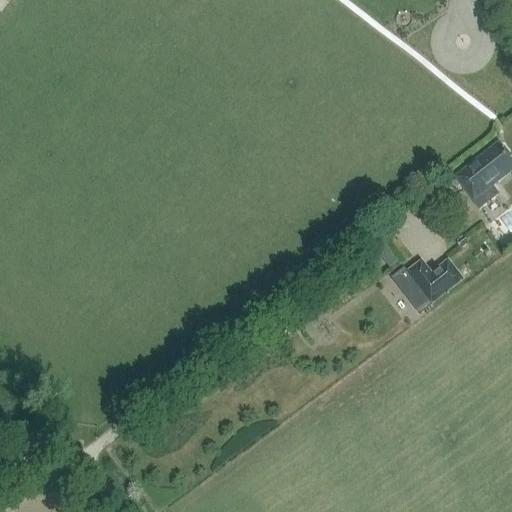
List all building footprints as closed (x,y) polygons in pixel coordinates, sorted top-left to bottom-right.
[(494,188),(511,173),(511,163),(497,145),(454,178),(479,212),(500,196),(494,188)] [(411,200),(415,204),(427,195),(423,190),(411,200)] [(463,237),(455,244),(461,251),(469,244),(463,237)] [(383,260),(392,253),(385,244),(376,251),(383,260)] [(407,270),(431,302),(463,277),(448,258),(428,274),(418,261),(407,270)]
